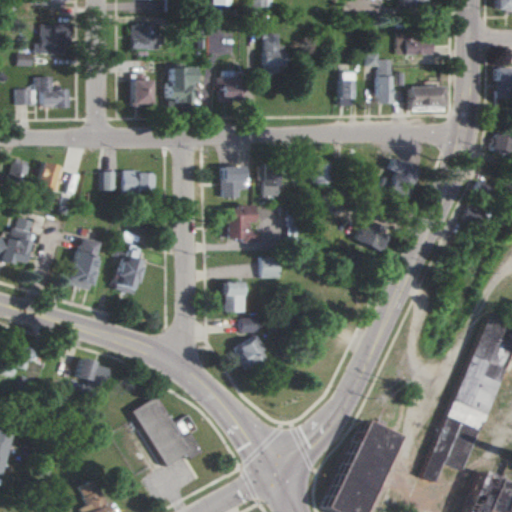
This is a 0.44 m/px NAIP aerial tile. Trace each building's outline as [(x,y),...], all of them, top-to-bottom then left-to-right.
[(247,0),(247,8),(262,8),(262,0),(247,0)] [(511,8),(511,0),(486,0),(487,9),(511,8)] [(34,53),(63,53),(64,24),(34,24),(34,53)] [(125,48),(153,49),(154,24),(129,24),(129,37),(125,37),(125,48)] [(275,45),(268,45),(268,34),(254,33),(252,72),(274,73),(275,45)] [(386,55),(420,54),(419,33),(385,34),(386,55)] [(10,65),(26,66),(26,53),(11,53),(10,65)] [(369,66),(369,53),(357,53),(357,66),(369,66)] [(381,59),(367,59),(368,103),(382,103),(381,59)] [(185,66),(163,66),(162,84),(159,84),(159,103),(185,104),(185,66)] [(487,97),(511,97),(511,72),(506,72),(506,67),(487,67),(487,97)] [(342,105),(343,72),(329,71),(328,105),(342,105)] [(208,75),(209,88),(213,88),(213,99),(235,98),(234,75),(208,75)] [(10,104),(35,104),(35,106),(61,106),(61,89),(45,89),(45,76),(28,76),(29,88),(9,88),(10,104)] [(124,80),(124,104),(144,103),(144,80),(124,80)] [(399,106),(436,105),(435,85),(399,86),(399,106)] [(511,154),(511,136),(487,132),(484,150),(511,154)] [(385,171),(378,192),(398,199),(409,167),(383,158),(380,169),(385,171)] [(18,183),(22,162),(6,159),(1,180),(18,183)] [(29,186),(50,191),(56,167),(35,162),(29,186)] [(306,183),(321,183),(321,164),(306,163),(306,183)] [(213,166),(213,197),(231,197),(230,189),(235,189),(235,166),(213,166)] [(255,196),(271,195),(270,167),(254,167),(255,196)] [(109,190),(109,171),(93,171),(93,190),(109,190)] [(148,172),(116,171),(115,193),(148,193),(148,172)] [(477,197),(482,186),(470,180),(465,192),(477,197)] [(453,223),(478,232),(484,213),(460,205),(453,223)] [(242,206),(213,207),(214,225),(211,225),(211,239),(252,238),(252,231),(243,231),(242,206)] [(26,220),(12,217),(9,227),(5,226),(2,238),(0,238),(0,262),(4,263),(5,261),(16,263),(26,220)] [(383,238),(354,223),(346,239),(375,254),(383,238)] [(93,242),(73,236),(60,284),(83,290),(91,260),(88,259),(93,242)] [(127,294),(133,259),(130,259),(133,246),(121,244),(120,252),(107,250),(106,255),(112,256),(106,290),(127,294)] [(271,278),(272,257),(251,256),(251,278),(271,278)] [(215,312),(236,312),(235,281),(215,282),(215,312)] [(490,313),(422,478),(433,483),(441,464),(461,472),(511,348),(511,343),(500,338),(507,320),(490,313)] [(233,315),(232,331),(253,333),(254,317),(233,315)] [(260,356),(247,336),(224,349),(237,370),(260,356)] [(21,369),(24,346),(1,344),(0,348),(0,375),(7,376),(8,367),(21,369)] [(158,466),(180,453),(184,459),(196,452),(185,433),(175,439),(147,397),(124,412),(158,466)] [(326,511),(356,511),(392,437),(360,421),(318,508),(326,511)] [(466,511),(483,472),(511,483),(511,511),(488,511),(486,511),(485,511),(466,511)] [(103,511),(88,478),(70,486),(79,504),(70,509),(71,511),(103,511)]
